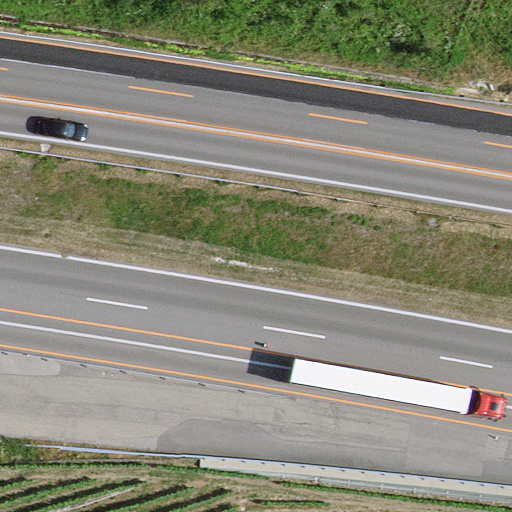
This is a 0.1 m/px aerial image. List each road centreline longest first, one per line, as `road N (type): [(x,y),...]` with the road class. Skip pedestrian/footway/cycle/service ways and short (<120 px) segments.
road 1 (motorway): [(0,287),(511,374)]
road 2 (motorway): [(511,172),(0,93)]
